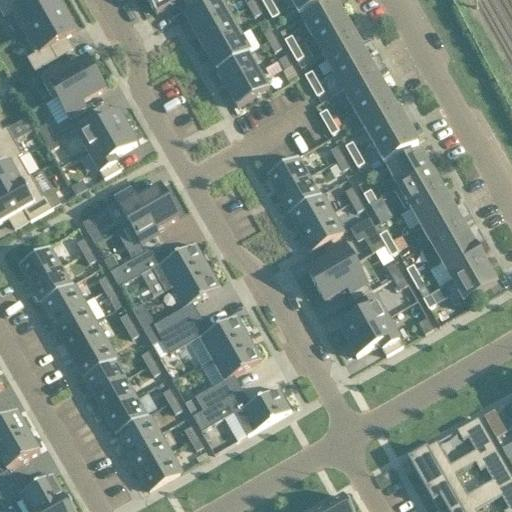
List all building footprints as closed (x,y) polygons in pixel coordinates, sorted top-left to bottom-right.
[(35,0),(26,6),(22,0),(7,0),(0,4),(0,12),(0,13),(4,20),(12,15),(24,35),(64,13),(56,0),(35,0)] [(147,0),(156,16),(182,2),(189,13),(211,0),(147,0)] [(243,0),(249,10),(256,6),(252,0),(243,0)] [(260,0),(267,10),(274,6),(270,0),(260,0)] [(290,0),(299,16),(327,0),(290,0)] [(198,39),(230,20),(219,2),(188,20),(198,39)] [(313,40),(347,21),(336,3),(303,22),(313,40)] [(256,6),(249,10),(255,20),(262,16),(256,6)] [(273,21),(280,17),(274,6),(267,10),(273,21)] [(76,35),(64,13),(24,35),(36,56),(28,61),(35,74),(58,61),(51,49),(76,35)] [(198,39),(208,56),(240,38),(230,20),(198,39)] [(347,21),(313,40),(323,58),(357,39),(347,21)] [(263,34),(269,45),(276,41),(270,30),(263,34)] [(217,74),(250,56),(240,38),(208,56),(218,73),(217,74)] [(285,43),(291,53),(298,49),(292,39),(285,43)] [(357,39),(323,58),(334,76),(367,57),(357,39)] [(276,41),(269,45),(275,55),(282,51),(276,41)] [(291,53),(297,64),(304,60),(298,49),(291,53)] [(251,56),(250,56),(217,74),(227,92),(259,74),(249,57),(251,56)] [(367,57),(334,76),(344,94),(377,74),(367,57)] [(287,59),(279,63),(285,74),(293,70),(287,59)] [(41,80),(53,101),(97,76),(88,60),(65,73),(62,68),(41,80)] [(270,93),(259,74),(227,92),(238,111),(270,93)] [(305,78),(311,89),(318,84),(312,74),(305,78)] [(354,111),(387,92),(377,74),(344,94),(354,111)] [(53,101),(45,106),(57,128),(70,121),(71,123),(88,114),(83,105),(106,92),(97,76),(53,101)] [(28,93),(21,82),(13,87),(19,98),(28,93)] [(317,99),(318,99),(324,95),(318,84),(311,89),(317,99)] [(364,129),(397,110),(387,92),(354,111),(364,129)] [(397,110),(364,129),(374,147),(408,128),(397,110)] [(327,113),(320,117),(326,127),(333,123),(327,113)] [(77,134),(89,154),(128,132),(119,116),(97,129),(94,124),(77,134)] [(9,126),(12,139),(35,134),(31,120),(9,126)] [(333,123),(326,127),(332,138),(339,134),(333,123)] [(0,152),(15,144),(7,130),(3,133),(0,126),(0,152)] [(53,138),(47,127),(38,131),(45,143),(53,138)] [(385,165),(418,146),(408,128),(374,147),(385,165)] [(138,148),(129,132),(89,154),(105,182),(121,173),(115,161),(138,148)] [(53,138),(45,143),(51,154),(60,149),(53,138)] [(15,144),(0,152),(0,197),(31,179),(31,178),(30,179),(19,160),(23,157),(15,144)] [(352,159),(359,155),(353,145),(346,149),(352,159)] [(331,153),(337,164),(344,160),(338,149),(331,153)] [(433,171),(421,152),(388,171),(399,190),(395,192),(395,193),(433,171)] [(359,155),(352,159),(358,170),(365,166),(359,155)] [(278,197),(310,179),(299,160),(267,178),(278,197)] [(350,170),(344,160),(337,164),(343,174),(350,170)] [(395,193),(406,212),(443,190),(433,171),(395,193)] [(31,179),(0,197),(0,226),(24,212),(31,224),(54,211),(50,204),(46,198),(43,200),(31,179)] [(310,179),(278,197),(289,216),(290,216),(322,197),(320,197),(310,179)] [(83,183),(72,190),(77,198),(88,192),(83,183)] [(130,227),(170,205),(161,189),(138,202),(131,190),(115,199),(130,227)] [(443,190),(406,212),(410,210),(421,228),(454,209),(443,190)] [(346,195),(352,205),(359,201),(353,191),(346,195)] [(371,193),(364,197),(370,207),(377,203),(371,193)] [(333,216),(322,197),(290,216),(289,216),(290,217),(291,216),(301,235),(333,216)] [(57,200),(50,204),(54,211),(61,207),(57,200)] [(365,212),(359,201),(352,205),(358,216),(365,212)] [(377,203),(370,207),(376,218),(381,226),(394,218),(389,210),(383,214),(377,203)] [(119,235),(134,262),(146,255),(160,247),(163,245),(156,233),(179,220),(170,205),(130,227),(117,234),(118,235),(119,235)] [(454,209),(421,228),(431,247),(465,228),(454,209)] [(333,216),(301,235),(312,254),(344,236),(333,216)] [(98,232),(91,221),(83,226),(89,237),(98,232)] [(358,244),(377,233),(370,221),(351,232),(358,244)] [(431,247),(442,266),(476,246),(465,228),(431,247)] [(380,237),(386,248),(393,244),(387,233),(380,237)] [(84,257),(91,253),(85,242),(78,246),(84,257)] [(392,258),(399,254),(393,244),(386,248),(392,258)] [(327,255),(330,260),(307,273),(316,289),(356,266),(344,245),(327,255)] [(444,289),(486,265),(476,246),(442,266),(452,283),(444,288),(444,289)] [(134,262),(120,270),(111,275),(120,290),(153,272),(165,294),(209,269),(196,247),(168,263),(160,247),(146,255),(134,262)] [(30,287),(62,269),(51,249),(19,267),(30,287)] [(97,263),(91,253),(84,257),(90,267),(97,263)] [(105,264),(111,275),(120,270),(113,259),(105,264)] [(456,309),(462,305),(498,285),(486,265),(444,289),(456,309)] [(316,289),(325,304),(348,291),(355,303),(372,294),(356,266),(316,289)] [(394,282),(402,277),(396,266),(387,270),(394,282)] [(413,282),(420,278),(414,268),(407,272),(413,282)] [(62,269),(30,287),(41,306),(74,287),(72,287),(62,269)] [(209,269),(165,294),(166,294),(172,291),(184,312),(154,328),(163,343),(201,321),(193,306),(221,290),(209,269)] [(402,277),(394,282),(400,293),(409,288),(402,277)] [(419,293),(426,289),(420,278),(413,282),(419,293)] [(99,284),(105,294),(112,290),(106,280),(99,284)] [(42,306),(53,324),(85,306),(74,287),(41,306),(41,307),(42,306)] [(118,301),(112,290),(105,294),(111,305),(118,301)] [(430,312),(430,311),(437,308),(431,297),(424,301),(430,312)] [(348,345),(388,322),(376,301),(359,311),(362,316),(339,329),(348,345)] [(53,324),(64,343),(95,325),(85,306),(53,324)] [(120,321),(126,332),(134,328),(127,317),(120,321)] [(213,362),(250,341),(237,319),(210,335),(201,321),(163,343),(171,357),(200,340),(213,362)] [(427,320),(418,325),(425,337),(433,332),(427,320)] [(404,350),(388,322),(348,345),(357,360),(380,347),(387,359),(404,350)] [(106,343),(95,325),(64,343),(74,362),(106,343)] [(134,328),(126,332),(133,342),(140,338),(134,328)] [(193,420),(194,421),(243,393),(235,379),(262,363),(250,341),(213,362),(225,384),(196,401),(203,414),(193,420)] [(83,380),(84,381),(117,362),(106,343),(74,362),(85,380),(83,380)] [(142,359),(148,369),(155,365),(149,355),(142,359)] [(117,362),(84,381),(95,400),(126,381),(116,363),(117,363),(117,362)] [(148,369),(154,380),(161,376),(155,365),(148,369)] [(95,400),(105,418),(137,400),(126,381),(95,400)] [(243,393),(194,421),(202,435),(225,422),(238,445),(248,439),(292,414),(279,391),(251,407),(243,393)] [(169,407),(177,403),(170,392),(163,396),(169,407)] [(147,418),(137,400),(105,418),(116,437),(149,418),(147,418)] [(196,401),(186,406),(193,420),(203,414),(196,401)] [(169,407),(176,417),(183,413),(177,403),(169,407)] [(497,424),(492,414),(484,418),(490,428),(497,424)] [(0,451),(30,435),(18,415),(0,425),(0,451)] [(128,455),(160,437),(149,418),(116,437),(116,438),(117,437),(128,455)] [(438,444),(408,461),(426,492),(456,476),(476,465),(476,464),(497,452),(479,421),(458,433),(458,434),(464,444),(469,441),(476,453),(451,467),(439,445),(438,444)] [(191,444),(198,440),(192,430),(185,434),(191,444)] [(0,478),(0,494),(17,485),(9,473),(41,455),(30,435),(0,451),(0,469),(4,476),(0,478)] [(139,474),(170,456),(160,437),(128,455),(139,474)] [(198,440),(191,444),(197,455),(204,451),(198,440)] [(511,447),(511,446),(503,450),(509,461),(511,458),(511,447)] [(456,476),(426,492),(437,511),(460,511),(511,482),(511,479),(497,452),(476,464),(476,465),(481,474),(486,471),(493,483),(468,497),(456,476)] [(182,476),(170,456),(139,474),(150,494),(182,476)] [(17,485),(0,494),(0,504),(3,510),(11,506),(14,511),(42,511),(65,499),(54,480),(24,498),(17,485)] [(511,511),(511,482),(460,511),(479,511),(502,499),(509,511),(507,511),(511,511)] [(73,511),(66,499),(65,499),(42,511),(73,511)] [(352,511),(344,499),(320,511),(352,511)]
